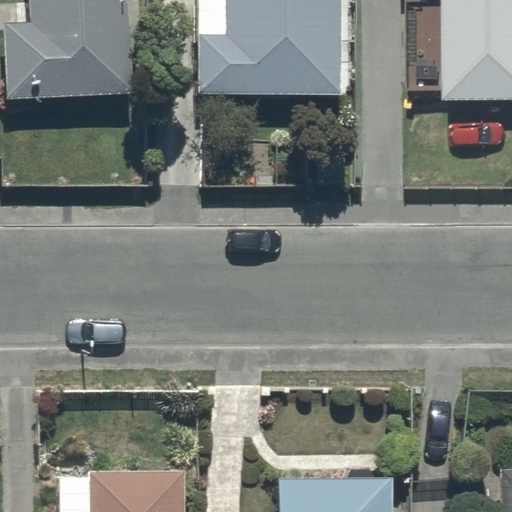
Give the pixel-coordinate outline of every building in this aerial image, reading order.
[(128,105),(123,0),(22,0),(24,30),(0,30),(0,94),(1,111),(128,105)] [(192,0),(191,105),(343,107),(344,0),(192,0)] [(511,108),(511,0),(443,0),(444,109),(511,108)] [(176,511),(177,480),(53,480),(53,511),(176,511)] [(511,511),(511,480),(494,480),(493,511),(511,511)] [(384,511),(384,489),(273,488),(273,511),(384,511)]
